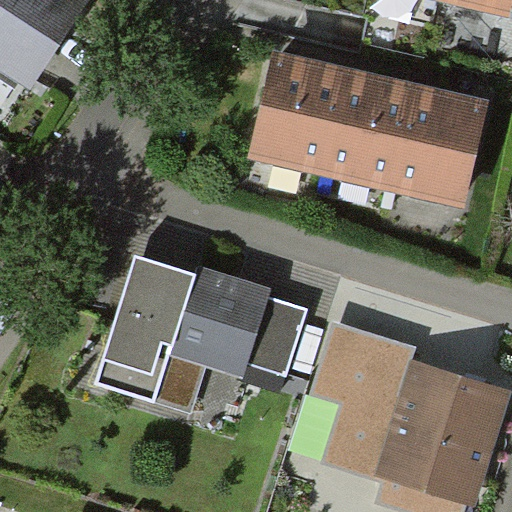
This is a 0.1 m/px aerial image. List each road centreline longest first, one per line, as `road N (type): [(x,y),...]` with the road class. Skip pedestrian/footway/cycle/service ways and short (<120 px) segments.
road 1 (residential): [(511,311),(163,191),(97,144)]
road 2 (residential): [(97,144),(0,292)]
road 3 (residential): [(196,0),(97,144)]
